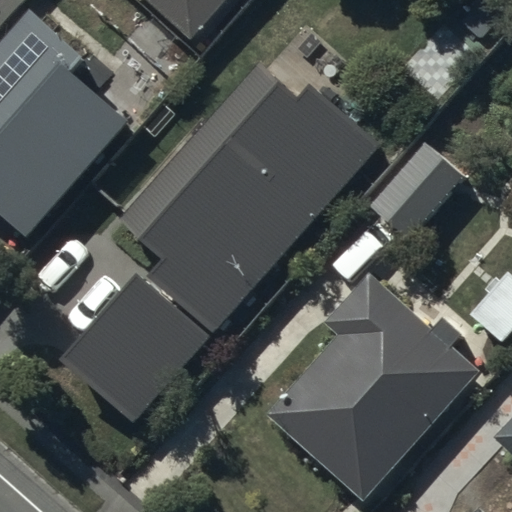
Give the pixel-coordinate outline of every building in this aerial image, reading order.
[(121,68),(45,0),(35,0),(0,40),(0,207),(36,240),(136,128),(98,94),(121,68)] [(140,0),(199,50),(241,0),(140,0)] [(266,69),(126,219),(162,253),(64,358),(134,424),(364,179),(374,188),(414,145),(374,108),(359,124),(318,86),(302,103),(266,69)] [(433,143),(373,206),(410,241),(470,179),(433,143)] [(326,323),(341,337),(269,417),(366,504),(484,374),(454,347),(468,332),(446,312),(432,328),(371,273),(326,323)] [(511,511),(511,421),(498,435),(511,448),(511,511),(484,511),(481,508),(477,511),(511,511)]
